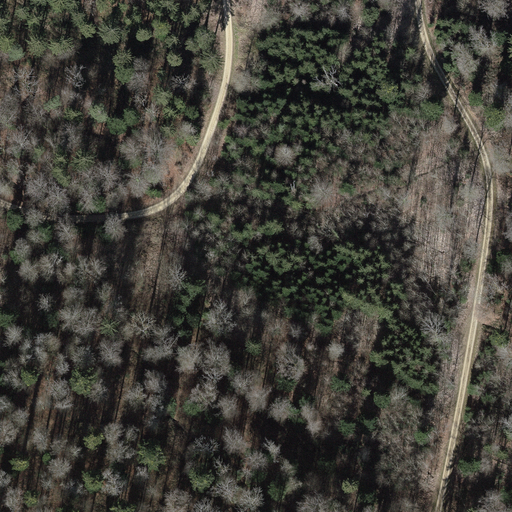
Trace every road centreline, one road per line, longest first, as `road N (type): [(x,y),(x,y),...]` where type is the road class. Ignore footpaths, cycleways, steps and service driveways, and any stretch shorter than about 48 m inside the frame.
road 1 (track): [(419,0),(429,49),(491,184),(487,258),(438,511)]
road 2 (track): [(227,0),(219,107),(200,158),(168,202),(112,217),(59,218),(0,198)]
